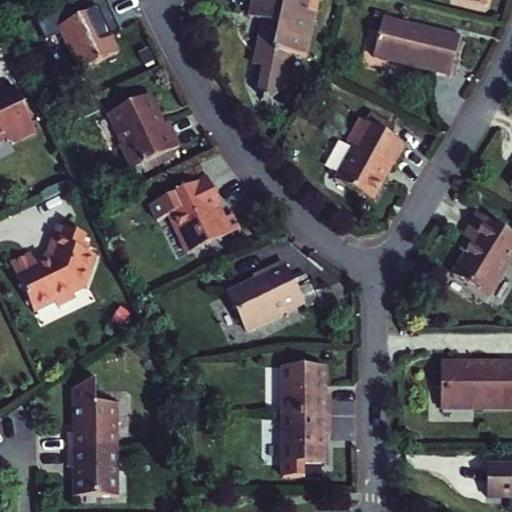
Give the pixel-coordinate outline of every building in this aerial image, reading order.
[(260,69),(255,91),(265,93),(266,92),(277,95),(285,58),(302,62),(303,58),(298,57),(306,27),(310,28),(316,5),(295,0),(249,0),(245,18),(264,23),(262,32),(257,30),(249,67),(260,69)] [(79,72),(118,55),(104,25),(112,21),(106,7),(59,29),(79,72)] [(373,58),(450,77),(459,40),(382,21),(373,58)] [(0,143),(8,140),(11,146),(39,133),(17,87),(0,94),(0,143)] [(132,172),(181,148),(169,124),(164,126),(150,96),(109,116),(123,146),(120,147),(132,172)] [(354,147),(335,180),(373,203),(387,179),(382,176),(388,167),(392,169),(405,146),(360,120),(347,142),(354,147)] [(188,256),(228,237),(239,231),(232,217),(226,219),(221,222),(215,209),(220,207),(207,180),(157,204),(165,219),(169,217),(188,256)] [(220,207),(215,209),(221,222),(226,219),(220,207)] [(473,242),(452,275),(489,298),(511,260),(511,236),(478,215),(465,237),(473,242)] [(32,253),(11,263),(34,312),(55,302),(57,306),(76,298),(74,293),(84,288),(91,271),(90,271),(96,257),(81,251),(87,237),(61,226),(48,255),(50,259),(37,264),(32,253)] [(247,333),(303,305),(302,302),(282,263),(254,277),(256,280),(228,294),(247,333)] [(305,275),(292,282),(302,302),(315,295),(305,275)] [(440,410),(511,408),(511,364),(474,365),(474,368),(439,369),(440,410)] [(281,372),(281,417),(329,417),(329,400),(324,400),(324,372),(281,372)] [(68,436),(68,452),(116,452),(116,407),(73,407),(73,436),(68,436)] [(281,417),(282,463),(324,462),(324,435),(329,435),(329,417),(281,417)] [(74,470),(74,499),(116,499),(116,452),(68,452),(69,470),(74,470)] [(491,499),(511,499),(511,498),(511,467),(490,468),(491,499)]
